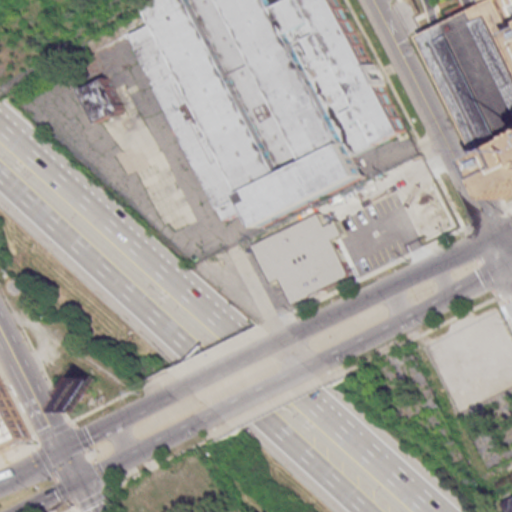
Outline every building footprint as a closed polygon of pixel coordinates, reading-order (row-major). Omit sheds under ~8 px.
[(145,47),(148,46),(141,33),(164,21),(158,7),(167,0),(339,0),(405,130),(363,152),(373,172),(271,226),(261,206),(235,219),(145,47)] [(507,199),(511,196),(511,0),(473,0),(422,26),(507,199)] [(106,122),(130,111),(116,78),(91,89),(106,122)] [(259,243),(278,282),(286,278),(299,305),(319,295),(318,293),(353,276),(354,275),(354,274),(354,272),(339,240),(349,235),(341,219),(331,224),(325,212),(259,243)] [(454,326),(461,348),(473,343),(480,362),(494,357),(499,371),(511,366),(511,348),(498,310),(454,326)] [(0,452),(34,436),(0,367),(0,452)]
